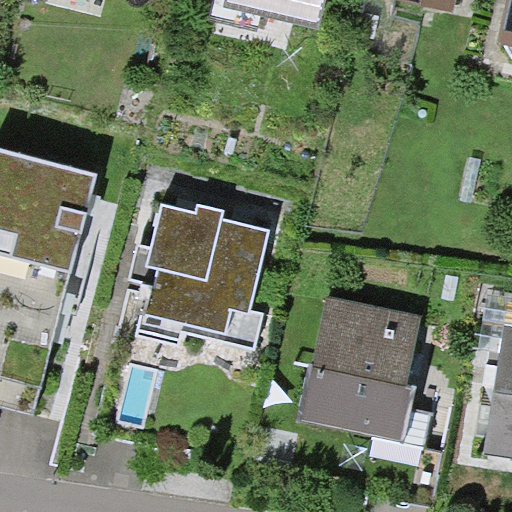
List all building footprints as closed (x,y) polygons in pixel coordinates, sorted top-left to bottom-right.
[(215,0),(212,17),(306,36),(312,0),(215,0)] [(379,0),(449,16),(452,0),(379,0)] [(511,0),(503,0),(491,63),(511,66),(511,0)] [(0,402),(37,412),(59,328),(66,300),(90,205),(98,176),(0,151),(0,402)] [(124,332),(239,355),(266,221),(151,198),(124,332)] [(292,430),(396,450),(421,324),(317,304),(292,430)] [(472,461),(511,466),(511,328),(491,326),(472,461)]
